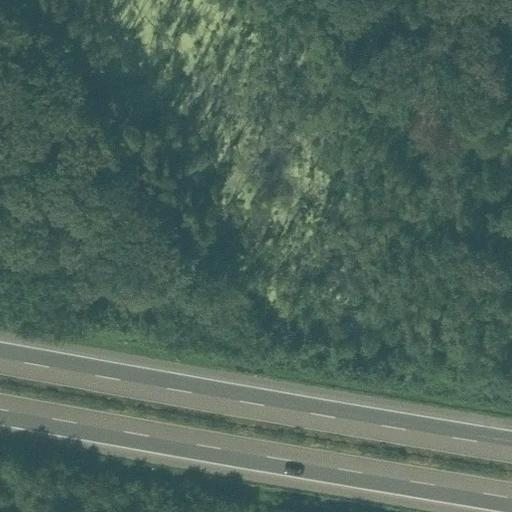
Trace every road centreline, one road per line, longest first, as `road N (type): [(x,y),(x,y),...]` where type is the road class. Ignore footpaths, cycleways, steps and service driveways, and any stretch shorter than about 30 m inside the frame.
road 1 (motorway): [(0,405),(511,494)]
road 2 (motorway): [(511,444),(0,358)]
